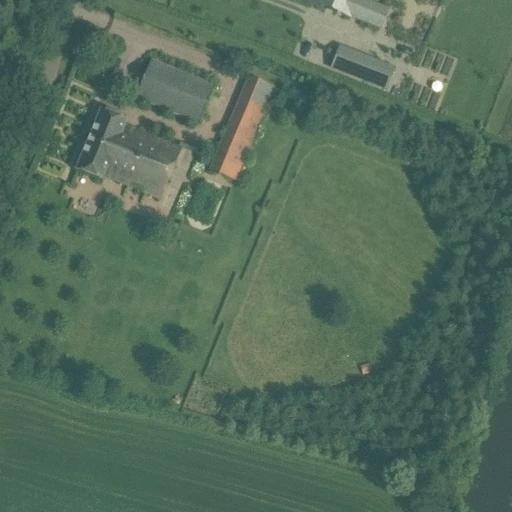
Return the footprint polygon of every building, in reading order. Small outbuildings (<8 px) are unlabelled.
[(313,0),(312,4),(350,19),(350,18),(380,30),(388,11),(373,6),(372,6),(365,3),(365,0),(313,0)] [(340,49),(331,70),(346,76),(354,55),(340,49)] [(213,88),(152,62),(136,98),(198,123),(213,88)] [(385,91),(394,70),(377,64),(369,85),(385,91)] [(249,79),(210,171),(234,182),(273,89),(249,79)] [(127,122),(101,112),(76,171),(102,182),(104,176),(158,199),(178,150),(124,128),(127,122)]
